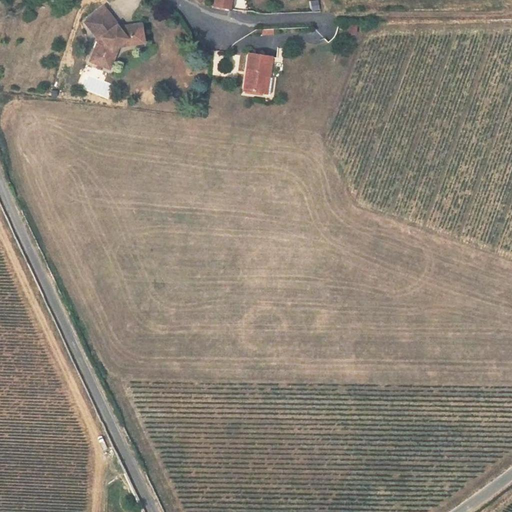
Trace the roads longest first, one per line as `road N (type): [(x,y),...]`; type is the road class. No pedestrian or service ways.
road 1 (residential): [(0,177),(153,511)]
road 2 (track): [(329,25),(511,19)]
road 3 (residential): [(186,0),(239,23),(329,25)]
